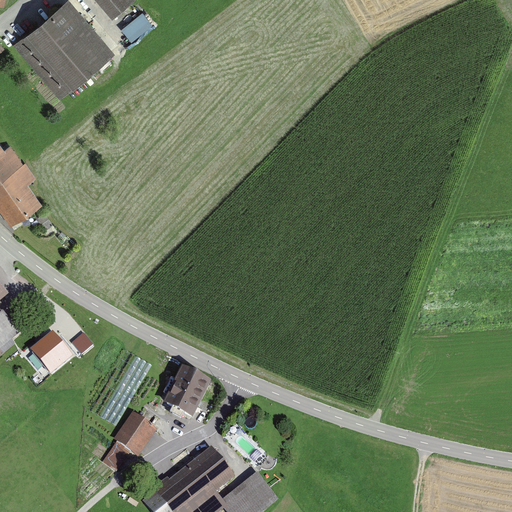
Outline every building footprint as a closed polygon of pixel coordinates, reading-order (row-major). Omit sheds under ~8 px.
[(133,0),(90,0),(111,21),(133,0)] [(114,53),(67,1),(14,49),(61,101),(114,53)] [(0,179),(22,165),(8,145),(3,148),(0,143),(0,179)] [(25,163),(22,165),(0,179),(0,210),(10,224),(40,203),(27,185),(36,179),(25,163)] [(52,226),(42,214),(34,220),(43,233),(52,226)] [(0,357),(22,339),(1,314),(0,314),(0,357)] [(84,334),(72,343),(82,355),(94,345),(84,334)] [(54,336),(34,352),(51,372),(71,356),(54,336)] [(210,385),(181,370),(173,386),(175,387),(164,407),(191,421),(210,385)] [(156,431),(133,415),(114,443),(116,444),(106,459),(112,463),(106,472),(115,478),(131,454),(138,459),(156,431)] [(265,511),(279,501),(257,475),(222,504),(214,494),(233,478),(210,450),(169,484),(167,481),(152,493),(156,498),(144,507),(147,511),(265,511)] [(258,453),(251,460),(256,464),(262,458),(258,453)]
